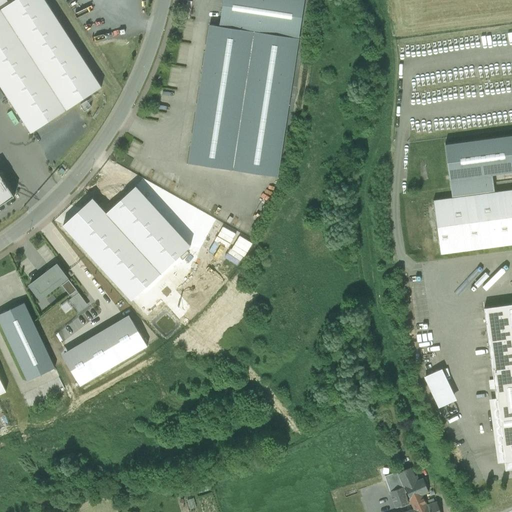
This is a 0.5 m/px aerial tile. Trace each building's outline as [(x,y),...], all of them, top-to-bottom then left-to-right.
[(101,87),(44,0),(14,0),(0,9),(0,84),(31,133),(101,87)] [(304,0),(223,0),(220,25),(299,37),(304,0)] [(277,177),(299,37),(220,25),(209,24),(188,163),(277,177)] [(440,254),(511,244),(511,189),(495,192),(492,174),(511,171),(511,135),(445,144),(453,198),(433,200),(440,254)] [(0,204),(15,195),(0,172),(0,204)] [(28,284),(40,299),(68,278),(56,263),(28,284)] [(152,308),(163,300),(152,284),(141,293),(152,308)] [(511,303),(483,307),(505,469),(511,468),(511,303)] [(0,321),(27,379),(54,366),(25,304),(0,315),(0,321)] [(79,386),(147,346),(128,315),(61,356),(79,386)] [(425,376),(440,407),(456,399),(442,368),(425,376)] [(406,492),(414,509),(425,505),(421,496),(428,493),(422,480),(416,482),(411,470),(410,468),(397,473),(398,474),(406,492)] [(404,494),(406,492),(398,474),(388,479),(390,491),(389,492),(395,508),(408,504),(404,494)] [(425,505),(414,509),(414,511),(440,511),(437,501),(425,505)]
